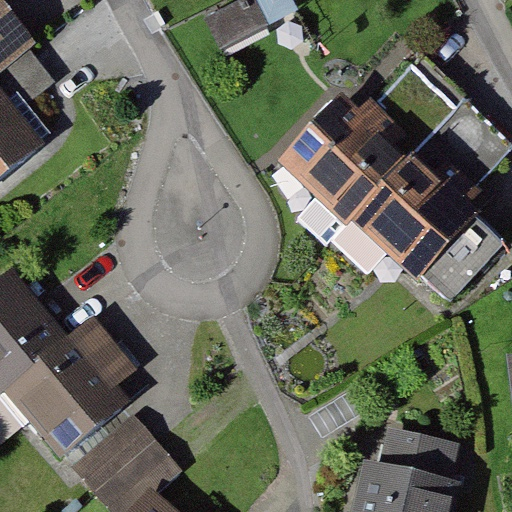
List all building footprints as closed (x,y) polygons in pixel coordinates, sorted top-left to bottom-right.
[(295,21),(283,0),(263,0),(204,32),(220,61),(295,21)] [(0,101),(36,73),(0,28),(0,101)] [(284,161),(421,290),(480,228),(343,99),(284,161)] [(0,210),(49,175),(0,114),(0,210)] [(2,284),(0,285),(0,401),(51,465),(120,410),(111,399),(130,383),(84,325),(54,349),(2,284)] [(382,475),(363,470),(353,511),(454,511),(468,452),(391,435),(382,475)] [(155,511),(139,497),(125,511),(155,511)]
